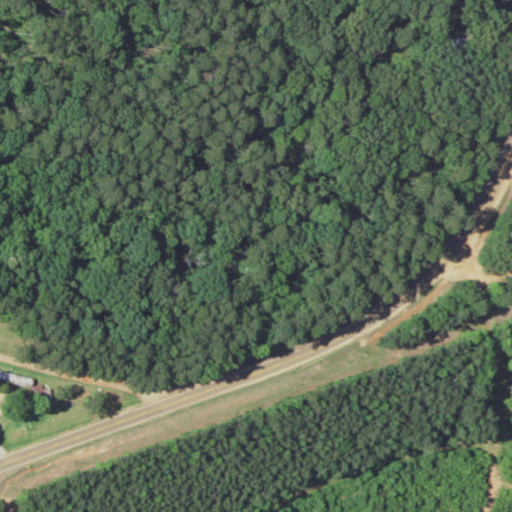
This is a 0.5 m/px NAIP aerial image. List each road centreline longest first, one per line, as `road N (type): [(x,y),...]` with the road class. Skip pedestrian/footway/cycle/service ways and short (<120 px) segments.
road 1 (secondary): [(0,456),(278,357),(379,301),(445,225),(496,37),(496,0)]
road 2 (residential): [(150,403),(0,367)]
